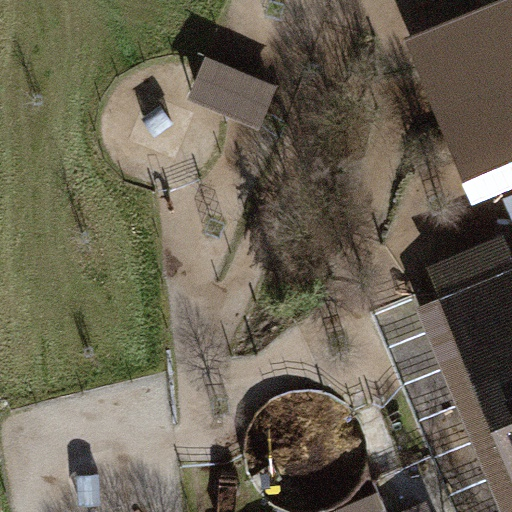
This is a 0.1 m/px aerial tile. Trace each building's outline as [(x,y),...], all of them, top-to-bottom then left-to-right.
[(511,0),(498,0),(414,34),(427,64),(511,29),(511,0)] [(511,29),(427,64),(473,175),(511,158),(511,29)] [(278,86),(205,53),(187,95),(259,127),(278,86)] [(498,242),(440,265),(451,292),(511,439),(511,267),(509,268),(498,242)] [(511,511),(511,439),(451,292),(422,304),(508,511),(511,511)] [(455,511),(431,453),(373,477),(387,511),(455,511)] [(386,511),(378,491),(326,511),(386,511)]
